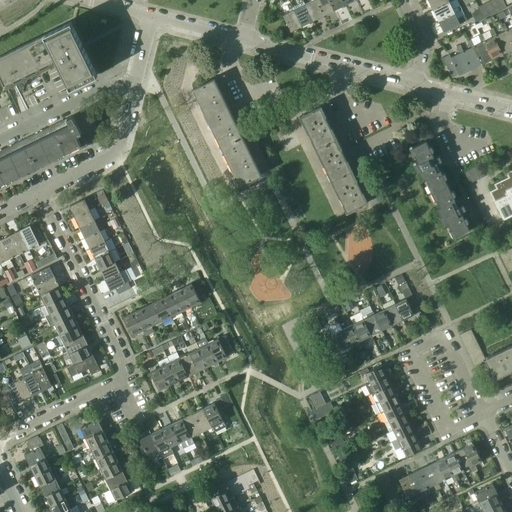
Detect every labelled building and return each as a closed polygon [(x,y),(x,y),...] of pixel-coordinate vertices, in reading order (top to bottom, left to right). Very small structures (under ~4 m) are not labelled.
[(312,21),(304,5),(301,0),(297,0),(300,5),(303,3),(303,5),(293,10),(301,26),(312,21)] [(313,0),(304,5),(312,21),(323,16),(315,0),(313,0)] [(315,0),(323,16),(334,10),(328,0),(315,0)] [(328,0),(334,10),(345,5),(342,0),(328,0)] [(447,0),(427,0),(433,10),(449,3),(447,0)] [(495,0),(491,0),(489,1),(495,13),(500,10),(495,0)] [(502,0),(495,0),(500,10),(506,8),(502,0)] [(489,1),(484,4),(489,16),(495,13),(489,1)] [(293,10),(283,15),(288,25),(284,27),(287,32),(290,31),(291,31),(301,26),(293,10),(290,3),(286,4),(289,10),(292,8),(293,10)] [(449,3),(433,10),(438,21),(454,13),(449,3)] [(484,4),(478,7),(483,19),(489,16),(484,4)] [(508,10),(499,13),(500,19),(509,16),(508,10)] [(454,13),(438,21),(443,32),(460,24),(454,13)] [(0,55),(0,76),(4,85),(4,84),(8,82),(56,59),(57,59),(56,57),(61,55),(64,61),(58,64),(69,86),(70,88),(97,75),(83,47),(81,44),(82,43),(71,21),(0,55)] [(503,23),(501,24),(500,25),(502,32),(495,35),(493,36),(502,54),(511,49),(511,45),(504,30),(506,30),(503,23)] [(495,35),(492,29),(488,30),(491,37),(484,40),(483,41),(491,59),(502,54),(493,36),(495,35)] [(481,34),(479,35),(478,36),(480,42),(473,46),(472,47),(480,65),(491,59),(483,41),(484,40),(481,34)] [(473,46),(470,39),(467,41),(469,48),(462,51),(461,52),(469,70),(480,65),(472,47),(473,46)] [(458,53),(450,57),(449,55),(442,58),(452,78),(458,75),(469,70),(461,52),(462,51),(459,45),(456,46),(458,53)] [(214,78),(203,84),(192,89),(208,121),(230,111),(214,78)] [(337,138),(321,106),(299,116),(315,149),(337,138)] [(246,143),(230,111),(208,121),(224,154),(235,149),(246,143)] [(0,150),(0,184),(81,145),(77,137),(82,135),(73,115),(0,150)] [(352,170),(337,138),(315,149),(331,180),(341,175),(352,170)] [(426,140),(413,147),(416,154),(414,155),(417,161),(414,162),(423,181),(426,179),(429,185),(431,184),(434,191),(447,185),(444,177),(445,177),(443,173),(442,174),(440,170),(437,171),(430,157),(433,156),(431,151),(432,151),(431,148),(430,148),(426,140)] [(246,143),(235,149),(224,154),(236,178),(240,186),(261,175),(246,143)] [(468,184),(484,177),(479,165),(462,173),(468,184)] [(352,170),(341,175),(331,180),(347,213),(368,202),(352,170)] [(511,170),(506,173),(508,177),(494,184),(496,189),(490,192),(503,220),(511,215),(511,170)] [(447,185),(434,191),(438,198),(436,199),(439,205),(436,207),(440,216),(439,217),(440,217),(445,225),(448,224),(451,230),(453,229),(456,236),(469,230),(465,222),(467,221),(465,218),(464,218),(462,214),(458,216),(452,202),(455,200),(453,196),(454,195),(453,192),(451,193),(447,185)] [(84,199),(69,206),(74,217),(90,210),(84,199)] [(90,210),(74,217),(79,227),(95,220),(90,210)] [(95,220),(79,227),(84,238),(100,230),(95,220)] [(30,225),(20,230),(29,249),(33,247),(34,249),(45,243),(38,228),(32,230),(30,225)] [(20,230),(10,235),(19,254),(29,249),(20,230)] [(100,230),(84,238),(89,248),(105,241),(100,230)] [(10,235),(0,240),(10,258),(19,254),(10,235)] [(0,240),(0,239),(0,263),(10,258),(0,240)] [(105,241),(89,248),(94,259),(110,251),(105,241)] [(110,251),(94,259),(100,269),(115,262),(110,251)] [(33,259),(25,261),(27,268),(35,266),(33,259)] [(115,262),(100,269),(105,280),(120,272),(115,262)] [(50,266),(31,275),(36,285),(54,276),(50,266)] [(120,272),(105,280),(110,290),(115,288),(118,294),(131,288),(128,282),(125,283),(120,272)] [(54,276),(36,285),(40,295),(59,286),(54,276)] [(191,283),(181,288),(190,307),(201,302),(191,283)] [(59,286),(40,295),(45,304),(64,295),(59,286)] [(181,288),(171,293),(181,312),(190,307),(181,288)] [(171,293),(162,298),(171,317),(181,312),(171,293)] [(64,295),(45,304),(41,307),(45,316),(68,305),(64,295)] [(162,298),(152,303),(161,321),(171,317),(162,298)] [(344,302),(348,310),(355,307),(351,298),(344,302)] [(405,299),(394,304),(402,320),(413,315),(413,314),(411,309),(409,306),(407,302),(406,298),(405,299)] [(152,303),(142,307),(152,326),(161,321),(152,303)] [(394,304),(384,309),(392,325),(402,320),(394,304)] [(73,315),(68,305),(45,316),(50,326),(54,324),(73,315)] [(142,307),(133,312),(142,331),(152,326),(142,307)] [(384,309),(374,314),(373,314),(381,330),(392,325),(384,309)] [(362,316),(363,319),(371,335),(381,330),(373,314),(374,314),(373,311),(362,316)] [(123,317),(132,335),(142,331),(133,312),(123,317)] [(73,315),(54,324),(59,334),(78,325),(73,315)] [(363,319),(352,324),(360,341),(371,335),(363,319)] [(352,324),(342,329),(350,346),(360,341),(352,324)] [(78,325),(59,334),(64,344),(83,335),(78,325)] [(342,329),(332,334),(329,329),(324,332),(330,345),(335,342),(336,344),(335,345),(337,350),(338,349),(339,351),(350,346),(342,329)] [(461,340),(473,335),(470,329),(459,335),(461,340)] [(22,348),(32,343),(27,333),(18,338),(22,348)] [(88,344),(83,335),(64,344),(69,353),(88,344)] [(464,346),(476,340),(473,335),(461,340),(464,346)] [(218,338),(208,343),(217,362),(227,357),(226,354),(233,351),(227,338),(220,341),(218,338)] [(467,351),(478,345),(476,340),(464,346),(467,351)] [(44,341),(36,345),(40,355),(48,351),(44,341)] [(208,343),(198,348),(208,367),(217,362),(208,343)] [(92,354),(88,344),(69,353),(63,356),(65,360),(71,357),(73,363),(92,354)] [(469,357),(481,351),(478,345),(467,351),(469,357)] [(511,345),(486,358),(485,358),(486,362),(489,368),(494,378),(495,378),(495,377),(507,372),(507,373),(511,370),(511,369),(511,345)] [(198,348),(189,353),(198,371),(208,367),(198,348)] [(472,362),(484,357),(481,351),(469,357),(472,362)] [(189,353),(179,357),(188,376),(198,371),(189,353)] [(97,364),(92,354),(73,363),(78,373),(88,368),(97,364)] [(179,357),(169,362),(178,381),(188,376),(179,357)] [(475,368),(486,362),(485,358),(484,357),(472,362),(475,368)] [(53,365),(52,362),(45,365),(50,375),(57,371),(53,364),(53,365)] [(169,362),(160,367),(169,386),(178,381),(169,362)] [(489,368),(486,362),(475,368),(478,373),(489,368)] [(100,370),(97,364),(88,368),(91,375),(100,370)] [(369,382),(389,373),(386,368),(383,369),(381,366),(382,365),(369,371),(365,373),(369,382)] [(42,367),(32,372),(41,391),(52,386),(42,367)] [(150,372),(159,390),(169,386),(160,367),(150,372)] [(32,372),(23,377),(32,395),(41,391),(32,372)] [(390,384),(388,379),(391,377),(389,373),(369,382),(365,384),(370,394),(371,394),(374,392),(390,384)] [(23,377),(14,381),(23,400),(32,395),(23,377)] [(14,381),(4,386),(13,405),(23,400),(14,381)] [(390,384),(374,392),(371,394),(375,403),(398,392),(396,388),(393,390),(390,384)] [(4,386),(0,387),(0,404),(3,410),(13,405),(4,386)] [(216,397),(221,408),(231,403),(226,392),(216,397)] [(398,392),(375,403),(380,413),(400,403),(397,397),(400,396),(398,392)] [(226,427),(214,403),(203,408),(215,432),(226,427)] [(400,403),(380,413),(385,423),(408,412),(405,407),(402,408),(400,403)] [(215,432),(203,408),(193,413),(204,436),(204,437),(215,432)] [(408,412),(385,423),(389,431),(392,430),(409,422),(407,418),(410,417),(408,412)] [(204,436),(193,413),(182,418),(191,437),(194,441),(204,436)] [(191,437),(182,418),(172,423),(181,442),(191,437)] [(80,428),(85,438),(102,430),(97,419),(80,428)] [(409,422),(392,430),(397,439),(416,430),(413,424),(410,425),(409,422)] [(172,423),(161,429),(170,447),(181,442),(172,423)] [(161,429),(150,434),(159,453),(162,459),(173,453),(170,447),(161,429)] [(102,430),(85,438),(90,448),(107,440),(102,430)] [(416,430),(397,439),(402,449),(401,449),(405,457),(421,449),(418,441),(416,437),(419,435),(416,430)] [(145,460),(159,453),(150,434),(136,441),(145,460)] [(24,454),(30,465),(45,458),(40,447),(42,446),(37,435),(25,441),(30,452),(24,454)] [(107,440),(90,448),(95,458),(112,450),(107,440)] [(473,443),(463,448),(475,472),(477,471),(475,465),(482,461),(473,443)] [(463,448),(454,452),(463,471),(470,467),(472,473),(475,472),(463,448)] [(112,450),(95,458),(100,469),(117,460),(112,450)] [(454,452),(444,457),(456,481),(459,479),(456,474),(463,471),(454,452)] [(444,457),(435,461),(444,480),(451,476),(454,482),(456,481),(444,457)] [(45,458),(30,465),(34,475),(50,467),(45,458)] [(117,460),(100,469),(105,479),(122,470),(117,460)] [(435,461),(426,466),(438,490),(441,488),(438,483),(444,480),(435,461)] [(350,482),(359,478),(351,463),(342,467),(350,482)] [(52,466),(50,467),(34,475),(39,485),(55,478),(57,477),(52,466)] [(426,466),(417,470),(426,488),(433,485),(436,491),(438,490),(426,466)] [(122,470),(105,479),(110,489),(127,481),(122,470)] [(417,470),(408,474),(420,499),(422,497),(420,492),(426,488),(417,470)] [(253,472),(244,476),(247,483),(256,478),(253,472)] [(417,500),(420,499),(408,474),(399,479),(408,498),(415,494),(417,500)] [(55,478),(39,485),(44,496),(60,488),(55,478)] [(127,481),(110,489),(115,499),(132,491),(127,481)] [(473,505),(497,493),(492,483),(474,492),(474,493),(477,499),(471,502),(473,505)] [(234,497),(229,488),(228,488),(227,485),(215,490),(217,494),(211,497),(215,506),(234,497)] [(60,488),(44,496),(49,506),(65,498),(60,488)] [(497,493),(473,505),(474,507),(479,504),(483,511),(501,502),(497,493)] [(234,497),(215,506),(218,511),(224,511),(238,506),(234,497)] [(65,498),(49,506),(52,511),(63,511),(70,509),(65,498)] [(198,503),(201,509),(209,505),(206,499),(198,503)] [(501,502),(483,511),(504,511),(506,511),(501,502)]
